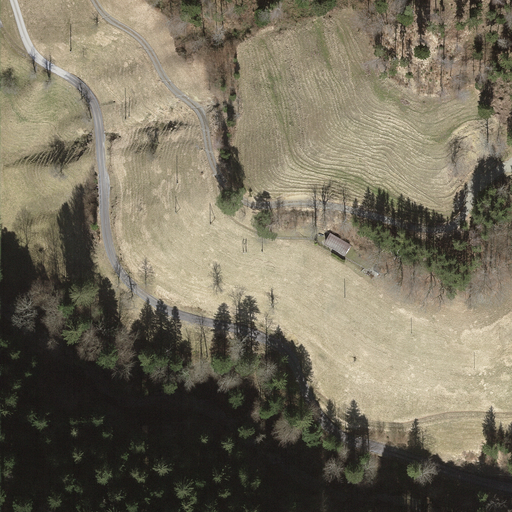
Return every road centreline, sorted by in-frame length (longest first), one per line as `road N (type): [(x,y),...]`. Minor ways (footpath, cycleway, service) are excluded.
road 1 (track): [(511,489),(345,437),(314,408),(279,346),(181,315),(134,288),(109,249),(95,108),(68,76)]
road 2 (track): [(511,161),(484,183),(457,223),(440,230),(308,201),(243,201),(214,166),(195,107),(139,38),(93,0)]
